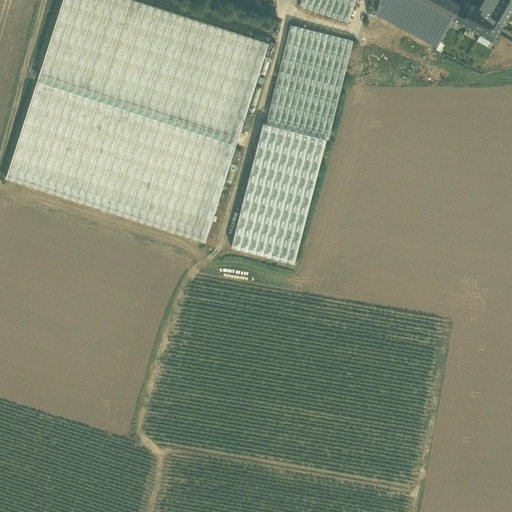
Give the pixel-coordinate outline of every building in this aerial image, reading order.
[(62,0),(6,177),(204,241),(268,43),(134,0),(62,0)] [(300,0),(299,6),(347,22),(355,0),(300,0)] [(379,0),(376,13),(393,23),(401,9),(384,0),(379,0)] [(384,0),(401,9),(444,32),(451,19),(416,0),(384,0)] [(416,0),(451,19),(459,5),(449,0),(416,0)] [(464,0),(461,0),(459,5),(451,19),(493,42),(504,22),(481,10),(464,0)] [(511,0),(486,0),(481,10),(504,22),(511,7),(511,0)] [(444,32),(401,9),(393,23),(436,46),(444,32)] [(325,138),(327,139),(353,40),(290,24),(265,123),(325,138)] [(266,54),(271,56),(276,43),(270,41),(266,54)] [(260,73),(265,75),(270,58),(265,56),(260,73)] [(248,110),(254,112),(261,88),(256,86),(248,110)] [(242,129),(247,131),(253,114),(248,112),(242,129)] [(231,246),(294,262),(325,138),(265,123),(263,123),(231,246)] [(231,162),(237,164),(241,151),(236,149),(231,162)] [(225,181),(231,183),(236,166),(230,165),(225,181)]
